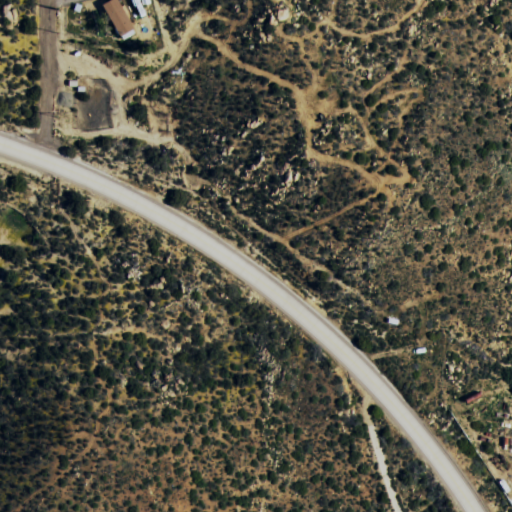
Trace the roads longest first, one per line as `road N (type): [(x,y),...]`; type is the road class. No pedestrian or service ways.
road 1 (secondary): [(310,327),(242,269),(148,208),(0,141)]
road 2 (residential): [(196,238),(166,511)]
road 3 (secondary): [(476,511),(359,367),(310,327)]
road 4 (track): [(395,511),(348,374),(310,327)]
road 5 (residential): [(44,157),(49,0)]
